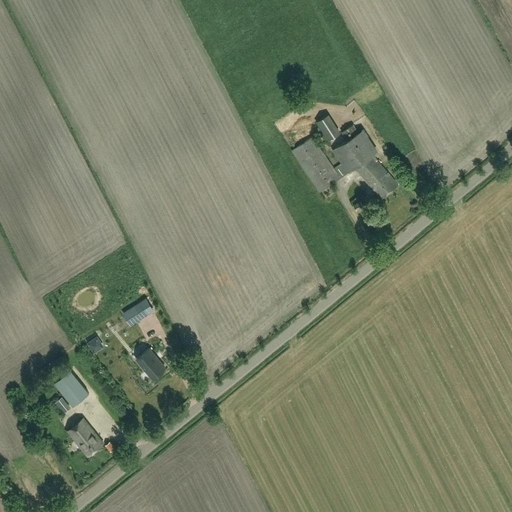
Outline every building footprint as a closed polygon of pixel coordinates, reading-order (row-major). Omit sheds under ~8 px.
[(326,134),(338,131),(332,110),(319,114),(326,134)] [(313,137),(293,150),(320,191),(348,173),(356,167),(358,170),(357,171),(381,200),(398,185),(377,160),(376,162),(372,157),(378,153),(363,130),(358,133),(353,125),(342,132),(347,140),(333,150),(341,163),(334,168),(313,137)] [(356,212),(364,208),(361,203),(354,206),(356,212)] [(145,298),(123,312),(131,324),(153,310),(145,298)] [(157,357),(149,348),(136,358),(141,364),(152,378),(153,379),(166,368),(165,368),(157,357)] [(53,382),(73,406),(89,393),(70,369),(53,382)] [(206,380),(212,386),(216,383),(210,376),(206,380)] [(60,398),(55,402),(64,413),(69,409),(60,398)] [(93,404),(114,427),(120,422),(99,399),(93,404)] [(104,444),(83,418),(67,431),(88,457),(104,444)] [(110,442),(105,446),(110,453),(115,449),(110,442)]
